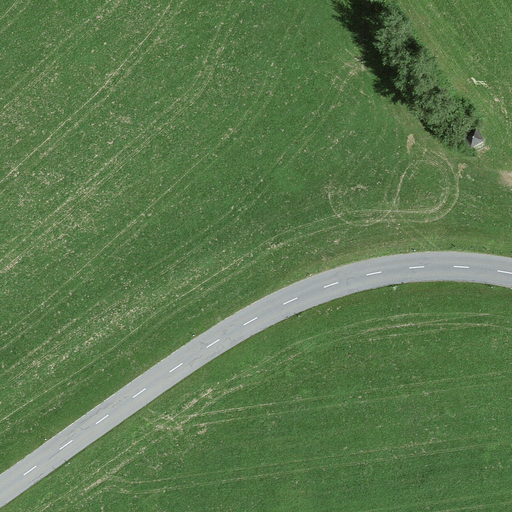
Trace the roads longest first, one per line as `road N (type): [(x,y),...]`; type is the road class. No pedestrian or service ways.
road 1 (tertiary): [(0,492),(214,342),(324,286),(412,267),(511,273)]
road 2 (track): [(344,0),(423,134),(469,170),(511,182)]
